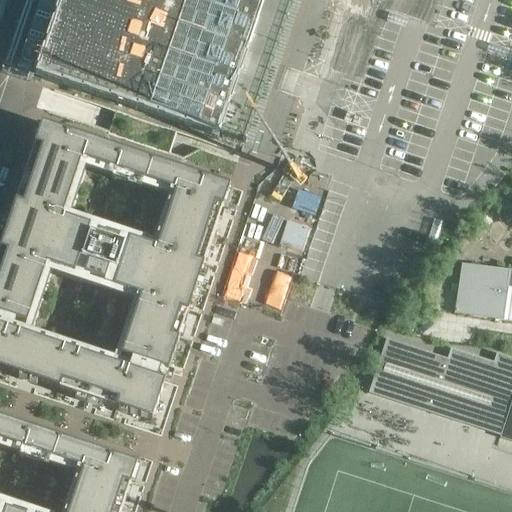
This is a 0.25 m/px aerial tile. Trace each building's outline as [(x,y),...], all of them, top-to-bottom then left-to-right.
[(5,64),(4,65),(244,146),(293,0),(26,0),(20,18),(5,64)] [(8,225),(3,239),(0,248),(0,370),(151,421),(164,382),(167,373),(192,300),(195,291),(199,278),(202,269),(229,188),(41,125),(11,216),(8,225)] [(488,214),(477,227),(489,237),(500,225),(488,214)] [(455,315),(511,323),(511,272),(462,266),(455,315)] [(449,362),(387,343),(371,395),(511,439),(511,361),(498,357),(495,365),(452,352),(449,362)] [(0,511),(121,511),(137,465),(0,419),(0,511)]
